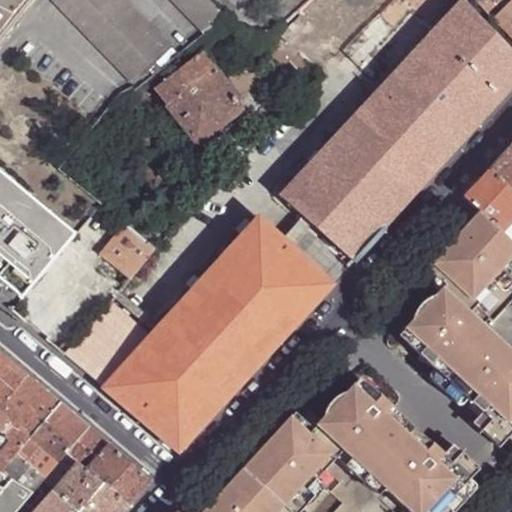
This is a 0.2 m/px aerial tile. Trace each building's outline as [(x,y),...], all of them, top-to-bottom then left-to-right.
[(0,0),(0,39),(31,0),(0,0)] [(52,0),(134,88),(173,52),(124,0),(52,0)] [(169,0),(205,37),(227,18),(209,0),(169,0)] [(307,0),(269,36),(282,50),(288,43),(317,71),(339,51),(378,89),(280,197),(353,263),(382,230),(511,87),(511,53),(462,0),(307,0)] [(477,0),(489,13),(501,0),(477,0)] [(511,0),(494,19),(511,39),(511,0)] [(258,46),(267,38),(262,33),(253,41),(258,46)] [(202,49),(153,88),(197,144),(242,109),(202,49)] [(0,72),(0,282),(11,291),(22,301),(100,206),(61,173),(72,160),(101,126),(27,61),(24,58),(17,57),(10,60),(0,72)] [(136,104),(148,121),(130,135),(148,159),(175,138),(144,98),(136,104)] [(511,147),(499,161),(489,172),(511,193),(511,147)] [(100,206),(123,225),(96,255),(129,282),(167,238),(72,160),(61,173),(100,206)] [(511,193),(489,172),(478,184),(464,199),(471,205),(472,205),(479,210),(511,240),(511,193)] [(511,240),(479,210),(433,262),(439,267),(451,279),(440,292),(407,328),(427,347),(421,354),(432,365),(473,403),(484,413),(480,416),(473,423),(500,448),(510,438),(511,440),(511,352),(470,313),(465,308),(472,300),(477,305),(511,266),(511,240)] [(179,453),(331,286),(258,220),(162,327),(104,391),(139,420),(164,441),(179,453)] [(427,280),(440,292),(451,279),(439,267),(427,280)] [(104,391),(162,327),(121,292),(65,357),(90,378),(104,391)] [(470,313),(477,305),(472,300),(465,308),(470,313)] [(0,408),(1,409),(28,377),(12,364),(0,353),(0,408)] [(430,367),(432,365),(421,354),(419,357),(430,367)] [(0,470),(3,472),(60,404),(44,391),(28,377),(1,409),(0,410),(0,426),(5,430),(14,420),(18,424),(9,435),(12,439),(0,453),(0,470)] [(456,511),(477,483),(473,479),(482,470),(455,444),(448,452),(449,453),(447,455),(435,444),(394,407),(382,397),(375,404),(355,385),(322,421),(315,429),(302,417),(297,412),(206,511),(305,511),(312,505),(304,498),(346,451),(412,511),(456,511)] [(384,394),(382,397),(394,407),(396,404),(384,394)] [(470,406),(480,416),(484,413),(473,403),(470,406)] [(3,472),(31,494),(42,482),(64,455),(88,428),(68,411),(60,404),(3,472)] [(315,429),(322,421),(309,410),(302,417),(315,429)] [(88,428),(64,455),(77,465),(79,467),(90,455),(97,461),(86,473),(128,508),(139,496),(152,482),(137,469),(100,438),(88,428)] [(437,442),(435,444),(447,455),(449,453),(448,452),(437,442)] [(64,455),(42,482),(48,488),(53,492),(54,493),(77,465),(64,455)] [(54,493),(77,511),(124,511),(128,508),(86,473),(79,467),(77,465),(54,493)] [(0,511),(16,511),(19,510),(31,494),(3,472),(0,470),(0,511)] [(19,510),(21,511),(26,511),(48,488),(42,482),(31,494),(19,510)] [(77,511),(54,493),(53,492),(35,511),(77,511)]
